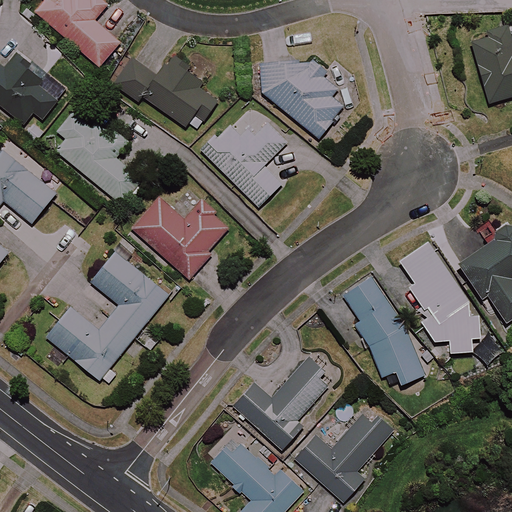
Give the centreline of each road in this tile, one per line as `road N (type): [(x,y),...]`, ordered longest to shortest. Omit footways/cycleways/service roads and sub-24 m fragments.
road 1 (residential): [(108,491),(259,306),(396,201),(422,169)]
road 2 (residential): [(333,0),(242,23),(201,23),(143,0)]
road 3 (residential): [(422,169),(386,0)]
road 4 (tertiary): [(0,409),(108,491)]
